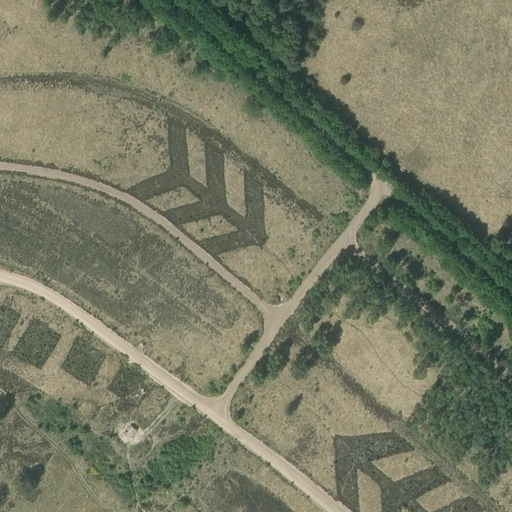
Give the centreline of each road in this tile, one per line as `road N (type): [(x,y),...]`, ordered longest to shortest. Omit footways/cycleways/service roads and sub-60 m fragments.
road 1 (track): [(0,168),(83,180),(164,223),(277,322),(341,241),(511,385)]
road 2 (track): [(173,0),(511,294)]
road 3 (track): [(0,276),(70,308),(329,511)]
road 4 (track): [(109,511),(0,392)]
